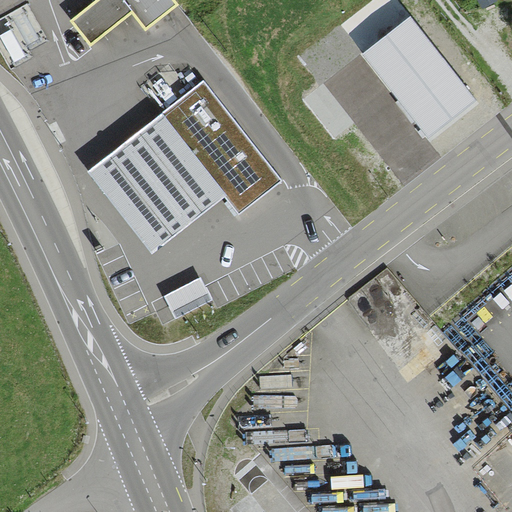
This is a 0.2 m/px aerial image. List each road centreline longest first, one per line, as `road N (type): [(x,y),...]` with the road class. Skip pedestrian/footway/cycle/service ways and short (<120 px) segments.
road 1 (unclassified): [(126,425),(511,134)]
road 2 (secondary): [(0,147),(126,425)]
